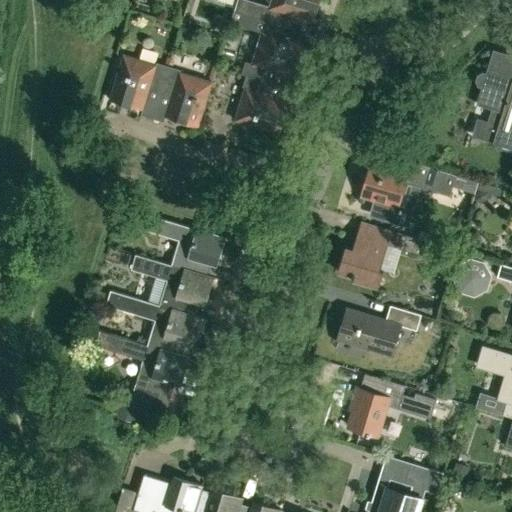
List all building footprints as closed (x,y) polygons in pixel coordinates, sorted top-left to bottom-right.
[(271,0),(266,20),(299,30),(302,18),(314,22),(320,0),(271,0)] [(245,64),(242,73),(249,75),(282,85),(285,74),(297,78),(305,49),(307,44),(295,41),(299,30),(266,20),(262,33),(257,49),(253,63),(249,62),(245,64)] [(214,33),(225,36),(228,26),(217,23),(214,33)] [(492,55),(487,72),(483,71),(477,74),(476,80),(478,86),(482,87),(477,104),(497,110),(492,123),(499,126),(494,142),(511,147),(511,55),(494,50),(492,55)] [(110,98),(144,109),(148,97),(158,100),(168,68),(124,54),(110,98)] [(170,104),(167,116),(198,125),(212,81),(168,68),(158,100),(170,104)] [(280,133),(290,100),(278,97),(282,85),(249,75),(235,119),(280,133)] [(371,163),(362,193),(376,197),(372,212),(395,219),(406,182),(424,187),(450,195),(457,174),(432,167),(406,159),(402,173),(380,166),(371,163)] [(490,193),(480,189),(479,189),(475,201),(482,203),(489,200),(491,193),(490,193)] [(207,276),(215,251),(220,252),(224,237),(136,210),(132,225),(179,240),(172,265),(207,276)] [(388,243),(397,246),(401,233),(368,223),(364,235),(361,234),(356,250),(345,247),(338,271),(353,275),(352,276),(354,277),(353,279),(379,287),(384,269),(380,268),(388,243)] [(172,265),(136,254),(131,269),(167,280),(160,305),(159,305),(195,316),(195,315),(203,290),(208,292),(212,277),(207,276),(172,265)] [(457,265),(453,280),(460,293),(473,286),(487,291),(492,277),(485,263),(470,259),(457,265)] [(497,276),(511,280),(511,266),(501,263),(497,276)] [(159,305),(160,305),(111,290),(106,305),(155,320),(148,345),(147,345),(183,356),(183,355),(190,330),(196,332),(200,317),(195,315),(195,316),(159,305)] [(421,314),(391,305),(386,319),(348,307),(338,338),(392,354),(401,325),(416,330),(421,314)] [(147,345),(148,345),(100,330),(95,346),(143,361),(131,401),(166,412),(178,370),(183,372),(188,357),(183,355),(183,356),(147,345)] [(511,355),(484,347),(478,365),(507,373),(499,397),(507,400),(503,414),(511,417),(511,355)] [(387,404),(398,408),(415,413),(416,411),(431,416),(436,398),(416,392),(414,396),(403,393),(405,385),(365,372),(361,388),(357,386),(352,400),(356,401),(349,426),(378,435),(387,404)] [(121,401),(118,409),(135,414),(137,406),(121,401)] [(377,485),(368,511),(423,511),(427,502),(422,501),(426,489),(437,493),(444,472),(411,462),(405,483),(411,485),(408,494),(388,488),(377,485)] [(467,477),(470,467),(456,463),(453,473),(467,477)] [(193,511),(200,490),(201,491),(202,486),(187,481),(186,486),(144,473),(139,492),(134,509),(143,511),(193,511)] [(237,511),(240,503),(241,503),(242,498),(227,493),(226,498),(201,491),(200,490),(193,511),(237,511)] [(281,511),(282,510),(267,505),(266,510),(241,503),(240,503),(237,511),(281,511)]
